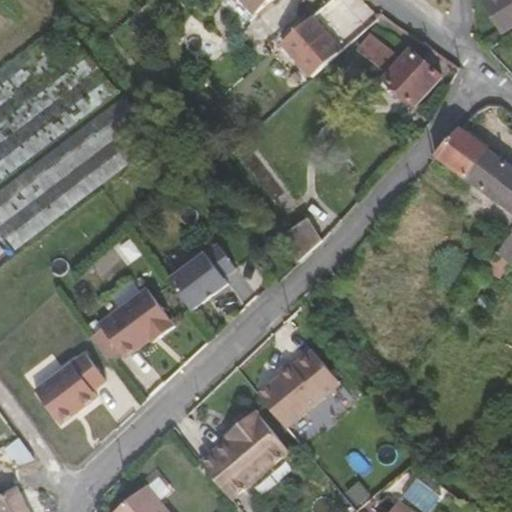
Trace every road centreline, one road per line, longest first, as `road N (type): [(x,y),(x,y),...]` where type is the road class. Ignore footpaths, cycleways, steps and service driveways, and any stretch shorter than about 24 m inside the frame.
road 1 (residential): [(76,511),(95,477),(326,262),(484,69)]
road 2 (residential): [(385,0),(484,69)]
